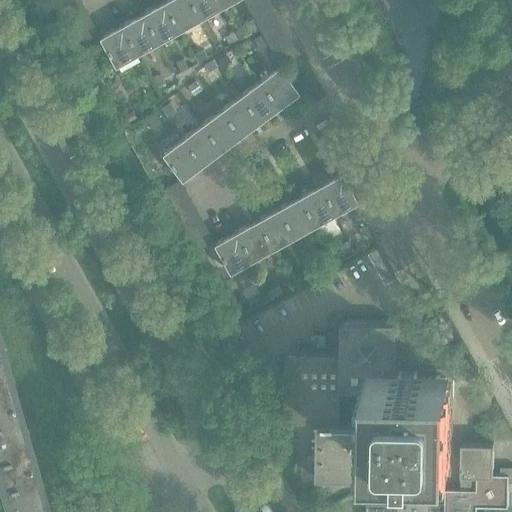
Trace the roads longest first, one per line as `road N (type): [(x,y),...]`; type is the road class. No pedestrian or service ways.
road 1 (tertiary): [(217,443),(0,48)]
road 2 (tertiary): [(0,148),(179,475)]
road 3 (residential): [(229,221),(206,177),(357,95)]
road 4 (residential): [(511,361),(408,179)]
road 5 (residential): [(408,179),(511,99)]
